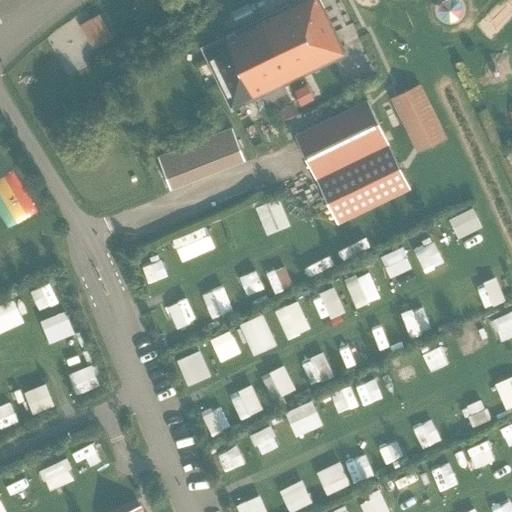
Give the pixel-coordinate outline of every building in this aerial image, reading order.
[(283,85),(347,55),(324,9),(320,11),(314,0),(296,0),(201,48),(232,110),(263,94),(270,109),(291,99),(283,85)] [(98,15),(80,26),(93,48),(111,37),(98,15)] [(446,138),(419,84),(389,98),(416,152),(446,138)] [(316,179),(388,144),(367,100),(294,136),(316,179)] [(287,106),(282,109),(277,111),(282,121),(294,115),(289,105),(287,106)] [(246,160),(232,127),(158,156),(172,188),(246,160)] [(408,186),(388,144),(316,179),(336,221),(408,186)] [(0,183),(0,225),(3,234),(27,224),(9,179),(0,183)] [(279,197),(255,207),(268,237),(292,226),(279,197)] [(448,219),(458,239),(483,227),(473,207),(448,219)] [(174,238),(182,262),(215,250),(206,226),(174,238)] [(413,247),(425,275),(445,266),(434,238),(413,247)] [(388,270),(408,260),(402,247),(382,257),(388,270)] [(136,261),(148,290),(167,282),(155,253),(136,261)] [(256,269),(239,277),(247,296),(264,288),(256,269)] [(265,276),(274,293),(283,289),(275,271),(265,276)] [(346,282),(357,308),(380,298),(370,272),(346,282)] [(485,309),(505,302),(496,279),(477,287),(485,309)] [(39,288),(49,311),(59,307),(49,284),(39,288)] [(212,320),(234,311),(224,285),(202,294),(212,320)] [(336,286),(315,292),(324,321),(345,315),(336,286)] [(297,299),(275,310),(289,340),(312,329),(297,299)] [(0,304),(0,332),(20,323),(9,300),(0,304)] [(411,337),(431,330),(423,306),(402,313),(411,337)] [(511,309),(493,317),(501,338),(511,333),(511,309)] [(40,321),(49,344),(74,334),(66,311),(40,321)] [(159,319),(167,341),(186,333),(178,312),(159,319)] [(231,329),(210,338),(221,363),(242,354),(231,329)] [(455,337),(465,357),(482,349),(473,329),(455,337)] [(431,365),(446,359),(441,347),(426,353),(431,365)] [(185,384),(209,379),(203,350),(179,356),(185,384)] [(324,351),(301,360),(310,382),(333,373),(324,351)] [(390,364),(399,385),(418,377),(409,356),(390,364)] [(285,364),(262,374),(273,399),(296,388),(285,364)] [(91,367),(68,375),(76,397),(99,389),(91,367)] [(374,374),(353,384),(363,404),(383,395),(374,374)] [(252,382),(231,391),(243,417),(264,408),(252,382)] [(25,389),(31,411),(53,406),(48,383),(25,389)] [(329,395),(340,419),(358,410),(347,387),(329,395)] [(487,400),(494,413),(511,403),(511,402),(505,390),(487,400)] [(285,410),(297,435),(324,423),(312,398),(285,410)] [(463,407),(468,425),(489,420),(484,401),(463,407)] [(0,430),(20,421),(12,402),(0,406),(0,430)] [(212,430),(229,422),(222,406),(204,414),(212,430)] [(421,444),(439,436),(431,419),(413,427),(421,444)] [(260,453),(279,444),(270,424),(251,433),(260,453)] [(388,465),(397,460),(387,441),(378,446),(388,465)] [(91,442),(72,451),(82,474),(101,465),(91,442)] [(239,445),(218,451),(225,473),(246,467),(239,445)] [(476,474),(495,466),(486,445),(468,453),(476,474)] [(427,457),(435,482),(455,476),(447,451),(427,457)] [(354,480),(373,472),(364,452),(345,460),(354,480)] [(50,492),(75,480),(65,457),(39,469),(50,492)] [(317,470),(327,491),(350,481),(340,459),(317,470)] [(4,482),(13,507),(33,500),(25,475),(4,482)] [(302,476),(279,488),(290,510),(313,499),(302,476)] [(390,511),(381,491),(360,500),(365,511),(390,511)] [(241,511),(267,511),(261,492),(238,500),(241,511)]
